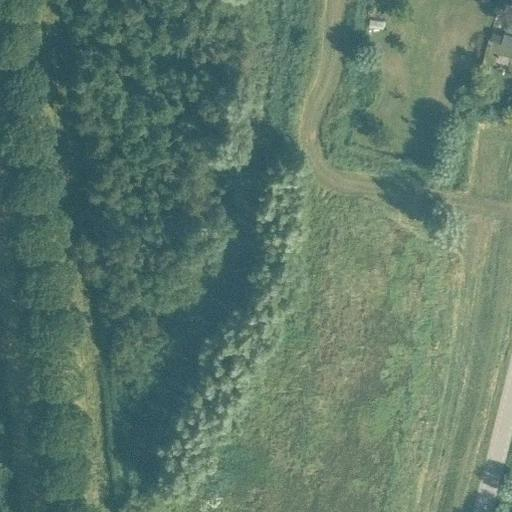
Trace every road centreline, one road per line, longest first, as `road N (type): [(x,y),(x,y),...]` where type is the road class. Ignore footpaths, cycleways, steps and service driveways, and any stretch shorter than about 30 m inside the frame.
road 1 (track): [(0,214),(32,511)]
road 2 (unclassified): [(482,511),(511,393)]
